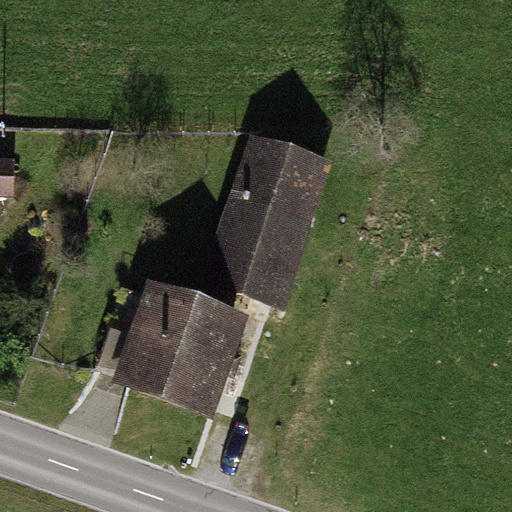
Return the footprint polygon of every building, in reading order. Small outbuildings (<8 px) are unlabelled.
[(334,178),(254,152),(207,293),(287,319),(334,178)] [(22,172),(0,170),(0,209),(19,211),(22,172)] [(421,208),(387,197),(373,237),(407,249),(421,208)] [(88,214),(82,232),(141,249),(149,219),(124,212),(120,223),(88,214)] [(245,336),(144,302),(109,403),(210,438),(245,336)]
